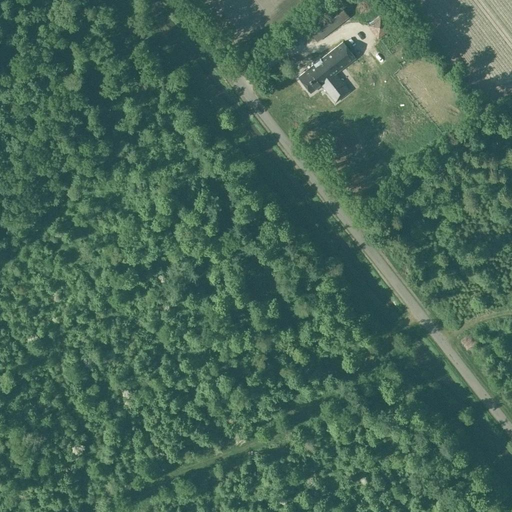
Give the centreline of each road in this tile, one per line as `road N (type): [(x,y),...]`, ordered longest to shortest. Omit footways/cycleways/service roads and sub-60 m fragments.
road 1 (unclassified): [(511,433),(174,0)]
road 2 (track): [(418,314),(292,423),(176,472),(114,511)]
